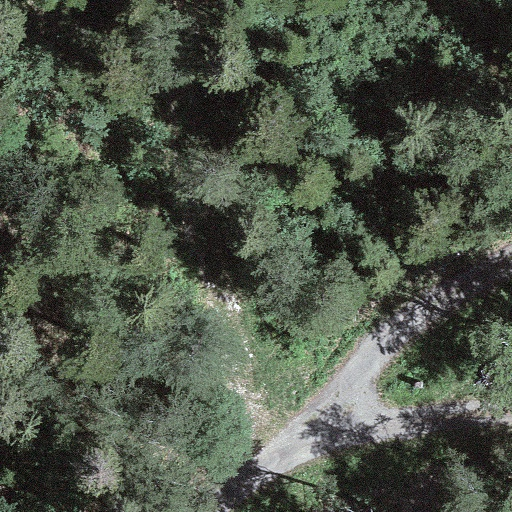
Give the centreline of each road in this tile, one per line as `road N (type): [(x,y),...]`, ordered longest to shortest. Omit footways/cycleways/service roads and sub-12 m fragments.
road 1 (track): [(226,511),(277,461),(352,428),(511,415)]
road 2 (track): [(352,428),(401,343),(458,299),(511,274)]
